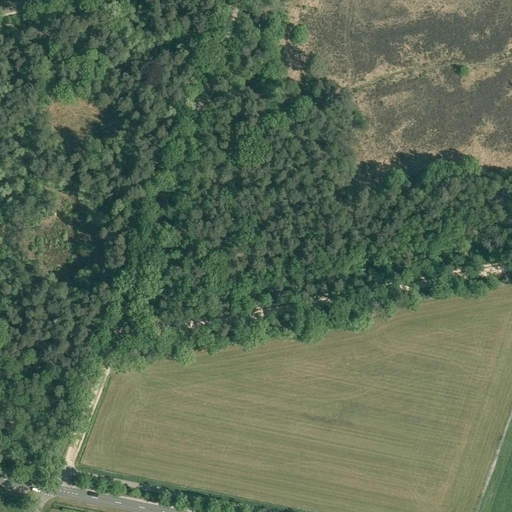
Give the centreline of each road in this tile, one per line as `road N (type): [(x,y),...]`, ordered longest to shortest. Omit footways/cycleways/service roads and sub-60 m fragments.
road 1 (track): [(511,267),(113,341)]
road 2 (track): [(113,341),(237,3)]
road 3 (track): [(64,470),(113,341)]
